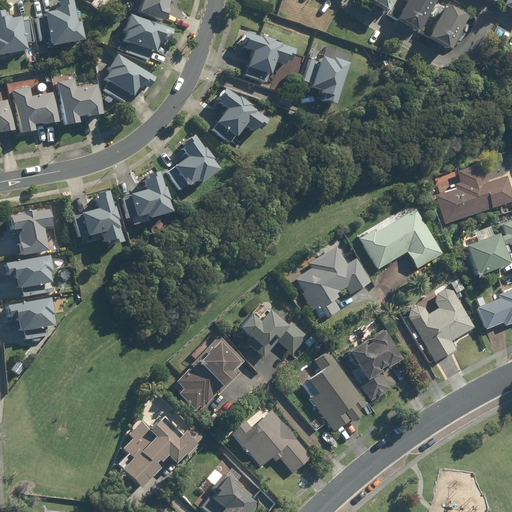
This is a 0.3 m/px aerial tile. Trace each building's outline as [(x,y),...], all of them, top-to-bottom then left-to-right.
[(38,41),(48,39),(50,48),(82,42),(78,23),(75,24),(71,0),(56,3),(57,9),(53,10),(54,14),(44,15),(44,18),(34,20),(38,41)] [(176,0),(142,0),(137,14),(162,23),(169,0),(173,0),(176,1),(176,0)] [(395,0),(365,0),(365,2),(388,14),(395,0)] [(438,1),(436,0),(408,0),(395,22),(417,36),(438,1)] [(468,18),(446,5),(427,39),(449,52),(468,18)] [(28,20),(20,21),(20,20),(9,21),(7,12),(0,13),(0,56),(25,53),(23,44),(31,43),(28,20)] [(173,30),(128,15),(121,34),(125,35),(123,43),(154,53),(157,43),(167,46),(173,30)] [(259,38),(258,41),(243,36),(239,49),(250,53),(242,77),(266,85),(273,64),(284,68),(286,62),(289,63),(293,52),(275,46),(276,44),(259,38)] [(153,79),(116,55),(107,70),(109,71),(103,80),(131,99),(137,90),(141,92),(145,86),(148,88),(153,79)] [(331,62),(320,59),(310,90),(320,93),(317,102),(334,108),(348,64),(333,59),(331,62)] [(73,81),(57,83),(64,128),(77,125),(77,120),(101,117),(96,86),(74,90),(73,81)] [(28,89),(11,92),(19,136),(34,134),(33,127),(56,123),(51,95),(30,98),(28,89)] [(265,122),(224,90),(215,102),(226,111),(211,131),(229,146),(245,127),(255,135),(265,122)] [(0,134),(12,132),(5,102),(0,102),(0,134)] [(204,149),(202,150),(192,136),(178,146),(187,159),(167,173),(178,189),(185,185),(187,189),(197,183),(198,185),(217,172),(210,163),(213,161),(204,149)] [(440,226),(511,202),(502,177),(483,184),(477,165),(449,174),(454,189),(431,197),(440,226)] [(170,216),(165,189),(162,190),(160,175),(143,178),(146,192),(120,197),(124,221),(146,217),(146,220),(170,216)] [(114,208),(112,209),(108,192),(92,196),(96,212),(71,218),(77,241),(100,235),(104,250),(121,245),(115,224),(118,223),(114,208)] [(439,255),(412,209),(354,242),(372,273),(402,255),(411,271),(439,255)] [(49,213),(8,217),(10,231),(15,231),(18,258),(47,255),(44,229),(51,229),(49,213)] [(511,220),(492,229),(501,250),(511,244),(511,220)] [(503,267),(491,237),(457,251),(469,280),(503,267)] [(344,267),(332,249),(305,268),(307,271),(288,284),(308,314),(313,310),(320,321),(335,311),(329,303),(334,299),(332,296),(342,290),(347,297),(367,283),(352,261),(344,267)] [(17,291),(21,290),(22,298),(45,295),(44,288),(50,287),(47,260),(3,264),(5,280),(15,279),(17,291)] [(417,306),(401,315),(430,366),(451,354),(445,344),(471,329),(447,286),(426,298),(433,310),(423,315),(417,306)] [(496,301),(482,306),(479,299),(473,301),(475,308),(471,310),(479,332),(499,324),(500,327),(511,323),(511,288),(494,295),(496,301)] [(18,333),(21,333),(22,342),(45,339),(44,330),(53,328),(49,300),(6,307),(9,325),(17,324),(18,333)] [(242,343),(240,345),(258,359),(271,343),(290,358),(306,337),(289,324),(287,327),(265,309),(251,327),(241,319),(230,333),(242,343)] [(381,340),(383,338),(379,331),(341,355),(358,383),(355,385),(367,404),(387,391),(377,374),(395,362),(381,340)] [(241,363),(216,337),(169,384),(178,392),(173,397),(190,414),(196,408),(198,410),(213,396),(214,397),(221,390),(218,386),(241,363)] [(324,352),(309,362),(312,366),(297,376),(312,396),(307,400),(330,433),(345,422),(347,424),(357,416),(355,413),(363,406),(324,352)] [(308,459),(266,411),(232,441),(256,469),(271,455),(289,476),(308,459)] [(189,449),(158,419),(151,426),(150,425),(145,430),(136,421),(122,437),(127,442),(117,452),(121,456),(111,468),(115,471),(113,473),(133,492),(138,487),(160,464),(166,469),(177,458),(178,460),(189,449)] [(216,476),(206,489),(211,493),(196,511),(197,511),(240,511),(245,506),(240,502),(243,499),(216,476)] [(150,498),(138,487),(133,492),(128,497),(141,508),(150,498)]
